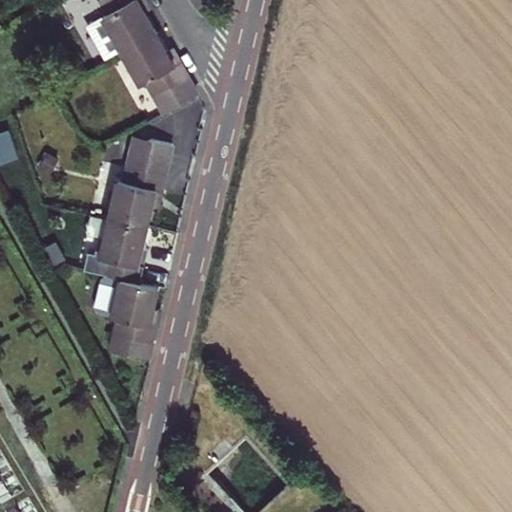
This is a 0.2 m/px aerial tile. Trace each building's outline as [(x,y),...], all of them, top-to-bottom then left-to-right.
[(157,30),(146,11),(139,0),(102,0),(109,13),(104,15),(123,50),(157,30)] [(147,2),(145,0),(139,0),(146,11),(151,8),(147,2)] [(107,59),(123,50),(104,15),(88,24),(107,59)] [(168,50),(157,30),(123,50),(143,84),(147,81),(165,113),(199,93),(181,61),(176,64),(168,50)] [(176,64),(181,61),(178,56),(173,47),(168,50),(176,64)] [(0,132),(0,162),(0,163),(17,157),(8,130),(0,132)] [(111,217),(149,227),(153,205),(157,189),(163,191),(174,145),(153,140),(133,148),(125,181),(119,180),(111,217)] [(153,205),(159,206),(161,196),(163,191),(157,189),(153,205)] [(149,227),(111,217),(106,238),(100,237),(96,253),(89,251),(85,269),(122,277),(141,282),(145,264),(140,263),(143,248),(149,227)] [(140,263),(145,264),(147,256),(149,249),(143,248),(140,263)] [(155,307),(160,286),(141,282),(122,277),(113,315),(118,316),(111,348),(148,357),(156,324),(151,323),(155,307)] [(151,323),(156,324),(158,316),(160,309),(155,307),(151,323)]
